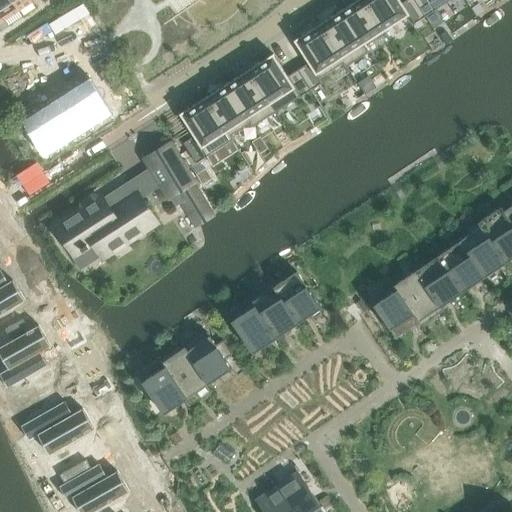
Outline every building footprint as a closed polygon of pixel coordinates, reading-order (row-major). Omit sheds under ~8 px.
[(0,0),(0,20),(1,22),(18,11),(10,0),(0,0)] [(10,0),(18,11),(35,0),(10,0)] [(363,0),(357,0),(341,11),(368,53),(363,45),(384,31),(363,0)] [(399,0),(363,0),(384,31),(409,15),(414,23),(425,16),(414,0),(407,0),(402,3),(399,0)] [(414,0),(425,16),(450,0),(414,0)] [(341,11),(320,24),(347,67),(368,53),(341,11)] [(320,24),(294,41),(308,63),(298,70),(311,90),(321,83),(318,79),(343,63),(345,67),(347,67),(320,24)] [(273,54),(248,71),(275,113),(311,90),(298,70),(288,77),(273,54)] [(248,71),(226,84),(253,126),(275,113),(248,71)] [(226,84),(205,98),(233,140),(230,135),(249,123),(252,127),(253,126),(226,84)] [(89,88),(32,125),(46,148),(102,111),(89,88)] [(205,98),(179,114),(194,137),(184,143),(197,164),(233,140),(205,98)] [(260,138),(252,143),(260,155),(268,150),(260,138)] [(170,144),(146,159),(150,167),(162,186),(169,197),(170,196),(175,193),(193,182),(186,171),(170,144)] [(244,153),(242,154),(249,165),(251,164),(244,153)] [(206,170),(196,177),(202,186),(212,180),(207,171),(206,170)] [(101,198),(57,227),(60,232),(76,255),(82,251),(83,252),(89,247),(94,243),(95,243),(102,255),(103,256),(103,257),(155,223),(140,200),(140,199),(137,194),(109,212),(104,203),(101,199),(101,198)] [(500,208),(511,224),(511,205),(504,211),(501,207),(500,208)] [(479,222),(506,263),(511,258),(511,224),(500,208),(479,222)] [(459,241),(484,278),(506,263),(479,222),(478,223),(480,227),(459,241)] [(438,256),(462,292),(484,278),(459,241),(438,256)] [(416,271),(443,311),(444,311),(441,307),(462,292),(438,256),(416,271)] [(0,270),(0,315),(25,301),(13,280),(8,283),(0,288),(0,271),(1,271),(1,270),(0,270)] [(416,271),(394,286),(421,326),(443,311),(416,271)] [(272,282),(271,283),(298,323),(321,308),(296,272),(274,286),(272,282)] [(249,298),(276,338),(298,323),(271,283),(249,298)] [(421,326),(394,286),(371,301),(396,338),(418,323),(420,327),(421,326)] [(249,298),(226,314),(253,354),(276,338),(249,298)] [(19,322),(5,330),(9,337),(27,327),(23,320),(19,322)] [(39,326),(0,347),(0,354),(9,369),(8,370),(8,371),(9,370),(16,383),(43,368),(48,365),(47,364),(42,367),(35,355),(40,352),(51,346),(39,326)] [(181,344),(209,384),(232,368),(225,359),(232,354),(223,340),(216,345),(207,332),(185,347),(183,343),(181,344)] [(160,359),(187,399),(209,384),(181,344),(160,359)] [(137,374),(164,414),(187,399),(160,359),(137,374)] [(60,404),(30,421),(37,434),(38,435),(49,455),(95,429),(83,409),(73,415),(67,418),(60,406),(66,403),(65,401),(60,404)] [(86,460),(60,475),(65,484),(65,485),(72,496),(72,498),(80,511),(93,511),(129,492),(117,471),(107,477),(102,480),(95,468),(100,465),(99,464),(91,469),(86,460)] [(294,511),(310,511),(320,505),(298,472),(277,486),(294,511)] [(263,511),(294,511),(277,486),(256,500),(263,511)]
